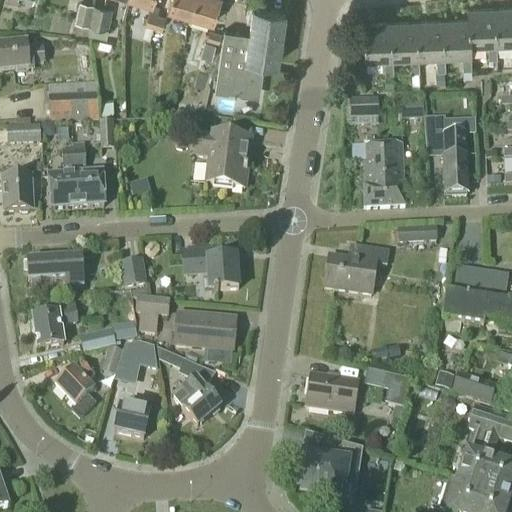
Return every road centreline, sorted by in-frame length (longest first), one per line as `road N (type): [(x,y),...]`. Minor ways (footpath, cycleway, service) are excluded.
road 1 (residential): [(0,240),(296,224)]
road 2 (residential): [(236,478),(259,433),(296,224)]
road 3 (residential): [(296,224),(328,0)]
road 4 (residential): [(511,210),(296,224)]
road 5 (residential): [(118,487),(49,451),(26,430),(0,381)]
